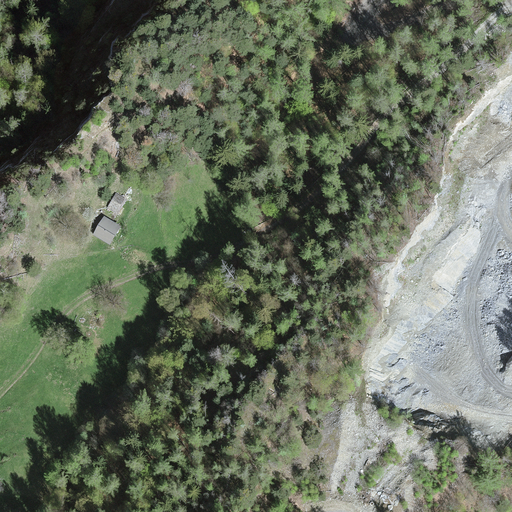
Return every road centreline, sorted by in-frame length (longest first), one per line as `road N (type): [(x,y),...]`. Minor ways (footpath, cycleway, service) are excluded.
road 1 (track): [(0,398),(73,306),(151,268),(255,234),(355,156),(380,120),(511,5)]
road 2 (track): [(376,0),(351,30),(358,41),(451,0)]
